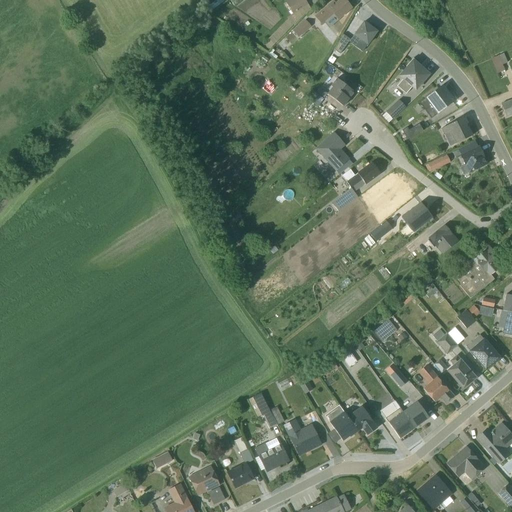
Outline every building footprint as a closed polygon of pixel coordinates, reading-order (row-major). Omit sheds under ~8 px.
[(217,0),(205,8),(208,11),(211,9),(212,10),(225,0),(217,0)] [(289,0),(285,3),(292,15),(272,36),(278,42),(304,15),(310,10),(303,0),(289,0)] [(333,2),(314,18),(321,26),(324,24),(328,28),(350,9),(343,0),(339,0),(335,4),(333,2)] [(376,32),(363,23),(348,43),(361,52),(376,32)] [(330,28),(322,36),(329,44),(337,37),(330,28)] [(349,40),(342,35),(332,50),(339,55),(349,40)] [(503,72),(501,67),(505,65),(502,56),(491,60),(497,74),(503,72)] [(396,87),(405,95),(411,88),(415,90),(428,75),(418,68),(420,66),(412,59),(405,67),(406,68),(399,77),(402,79),(396,87)] [(342,107),(348,99),(350,100),(355,94),(336,79),(330,87),(331,88),(326,95),(342,107)] [(322,99),(326,95),(318,88),(314,93),(322,99)] [(437,89),(419,103),(431,118),(453,102),(445,91),(441,93),(437,89)] [(511,100),(500,105),(505,118),(511,115),(511,100)] [(392,120),(405,108),(398,101),(385,113),(392,120)] [(463,118),(440,130),(443,135),(449,133),(454,144),(471,136),(467,128),(466,128),(464,125),(466,124),(463,118)] [(409,139),(423,129),(418,122),(404,132),(409,139)] [(348,160),(339,150),(344,145),(333,133),(313,150),(333,173),(348,160)] [(451,153),(454,159),(459,168),(464,166),(468,173),(485,165),(478,148),(477,148),(474,142),(451,153)] [(427,165),(431,172),(438,168),(434,161),(427,165)] [(379,175),(370,163),(354,176),(350,170),(341,177),(350,189),(331,203),(338,212),(358,197),(355,193),(379,175)] [(420,204),(401,218),(412,233),(431,219),(420,204)] [(368,234),(375,243),(391,230),(384,221),(368,234)] [(456,242),(444,227),(426,241),(432,249),(435,247),(441,255),(456,242)] [(359,243),(366,252),(370,249),(369,248),(374,244),(368,236),(359,243)] [(493,254),(488,247),(472,261),(466,262),(449,275),(469,299),(474,295),(493,280),(490,275),(500,267),(491,256),(493,254)] [(433,293),(436,290),(433,287),(431,290),(429,288),(424,292),(429,297),(434,293),(433,293)] [(414,298),(412,295),(402,302),(405,305),(414,298)] [(511,313),(511,296),(505,295),(502,311),(511,313)] [(456,318),(466,329),(474,322),(473,319),(482,311),(479,307),(475,310),(472,307),(466,312),(465,311),(456,318)] [(511,337),(511,313),(502,311),(500,311),(497,327),(491,326),(489,335),(500,337),(501,335),(511,337)] [(384,317),(370,329),(382,343),(396,331),(384,317)] [(402,333),(397,338),(401,343),(406,338),(402,333)] [(446,355),(456,346),(446,334),(435,342),(446,355)] [(498,358),(479,336),(465,347),(485,370),(498,358)] [(363,347),(360,342),(354,346),(358,351),(363,347)] [(356,362),(349,353),(341,358),(348,368),(356,362)] [(475,379),(456,356),(449,362),(452,365),(446,371),(462,389),(475,379)] [(324,366),(330,374),(337,369),(331,361),(324,366)] [(392,364),(385,370),(400,388),(407,382),(392,364)] [(426,366),(418,373),(428,384),(422,389),(433,402),(439,397),(445,404),(453,397),(426,366)] [(278,384),(280,389),(288,384),(286,380),(278,384)] [(299,386),(304,395),(312,390),(306,381),(299,386)] [(268,429),(276,425),(269,411),(261,394),(259,394),(247,401),(256,419),(262,416),(268,429)] [(413,429),(401,412),(393,401),(379,411),(399,439),(413,429)] [(401,412),(413,429),(428,419),(416,402),(401,412)] [(276,407),(269,411),(276,425),(283,422),(276,407)] [(339,407),(324,417),(333,430),(327,434),(334,444),(340,439),(342,441),(348,437),(349,438),(357,432),(344,415),(339,407)] [(366,436),(377,428),(361,407),(353,412),(351,410),(344,415),(357,432),(361,429),(366,436)] [(295,420),(283,426),(298,456),(309,451),(320,445),(310,425),(300,430),(295,420)] [(476,439),(499,465),(510,455),(505,449),(511,443),(511,437),(500,424),(489,434),(486,430),(476,439)] [(235,441),(245,462),(251,459),(241,438),(235,441)] [(265,445),(264,443),(254,448),(258,456),(254,459),(260,472),(265,469),(266,472),(288,461),(279,445),(275,439),(265,445)] [(465,447),(446,464),(458,478),(464,473),(470,481),(484,468),(465,447)] [(151,459),(155,469),(173,461),(168,451),(151,459)] [(233,489),(253,479),(245,462),(225,472),(233,489)] [(197,496),(218,485),(209,466),(187,477),(197,496)] [(451,495),(435,476),(416,492),(433,511),(431,511),(434,511),(433,511),(438,506),(442,510),(452,502),(448,498),(451,495)] [(165,511),(191,511),(184,498),(187,496),(180,483),(167,490),(173,503),(163,508),(165,511)] [(123,484),(113,489),(116,495),(126,490),(123,484)] [(511,503),(511,489),(508,484),(497,494),(508,507),(511,503)] [(146,502),(146,490),(138,490),(137,501),(146,502)] [(480,504),(470,493),(466,497),(475,508),(480,504)] [(303,511),(346,511),(350,510),(342,496),(336,499),(335,498),(307,511),(306,511),(305,511),(303,511)] [(478,511),(466,497),(460,503),(467,511),(477,511),(478,511)]
